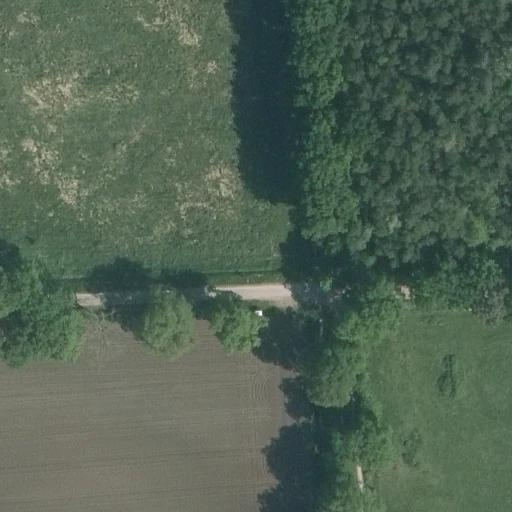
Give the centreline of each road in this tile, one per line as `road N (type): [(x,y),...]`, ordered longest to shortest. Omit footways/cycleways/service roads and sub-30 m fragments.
road 1 (unclassified): [(0,303),(339,290)]
road 2 (track): [(339,290),(511,295)]
